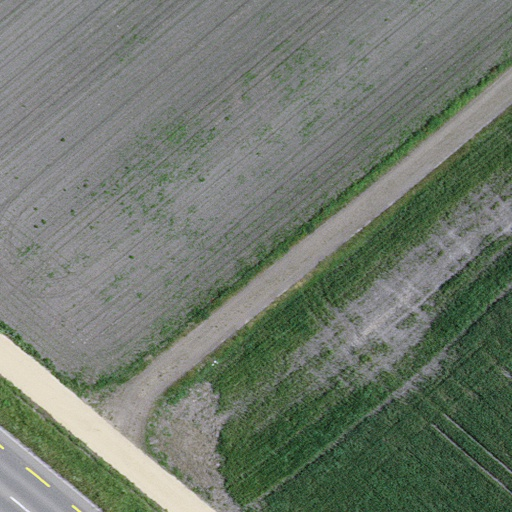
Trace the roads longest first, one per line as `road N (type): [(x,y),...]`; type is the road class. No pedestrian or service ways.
road 1 (track): [(92,429),(511,84)]
road 2 (track): [(0,353),(191,511)]
